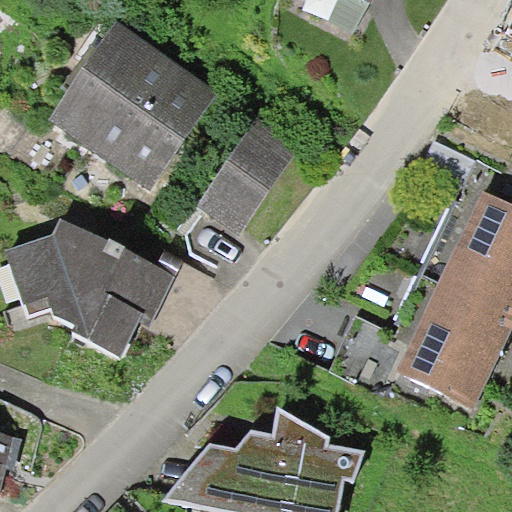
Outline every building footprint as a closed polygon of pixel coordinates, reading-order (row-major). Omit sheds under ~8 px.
[(217,90),(115,20),(47,117),(150,188),(217,90)] [(301,146),(257,116),(196,204),(239,234),(301,146)] [(419,272),(511,318),(511,201),(467,179),(419,272)] [(109,239),(60,218),(51,234),(4,249),(23,304),(48,296),(52,307),(52,315),(75,323),(71,330),(120,358),(138,321),(149,326),(175,275),(156,264),(109,237),(109,239)] [(164,252),(156,264),(175,275),(183,263),(164,252)] [(473,406),(511,328),(511,318),(419,272),(393,322),(401,326),(396,334),(395,337),(408,343),(396,368),(473,406)] [(48,296),(23,304),(27,316),(52,307),(48,296)] [(396,334),(355,315),(329,372),(383,397),(396,368),(408,343),(395,337),(396,334)] [(330,436),(277,405),(273,434),(252,429),(236,446),(211,440),(162,498),(235,511),(337,511),(343,482),(354,484),(367,452),(329,444),(330,436)] [(22,439),(0,433),(0,493),(6,470),(14,472),(22,439)]
